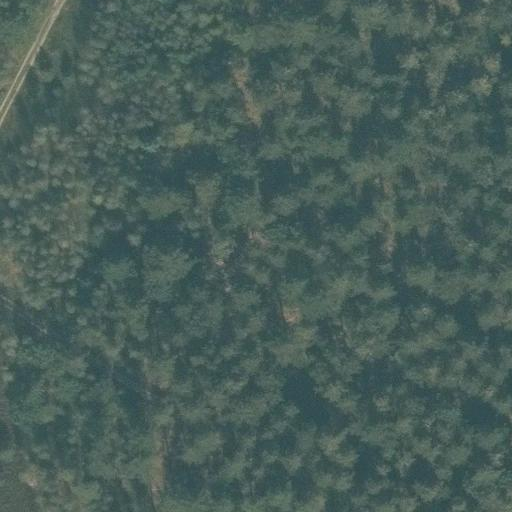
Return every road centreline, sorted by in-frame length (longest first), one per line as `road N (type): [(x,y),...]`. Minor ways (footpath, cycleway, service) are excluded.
road 1 (track): [(0,294),(350,511)]
road 2 (track): [(0,107),(55,0)]
